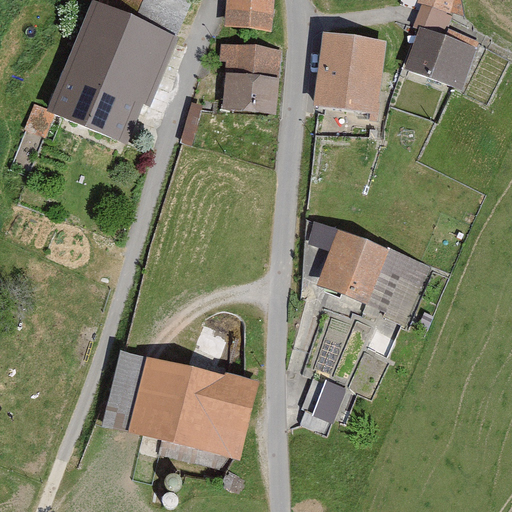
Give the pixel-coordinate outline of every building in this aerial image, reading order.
[(275,0),(227,0),(224,34),(272,38),(275,0)] [(463,0),(418,0),(395,70),(449,89),(474,44),(460,20),(463,0)] [(180,41),(95,7),(53,115),(131,145),(147,104),(154,106),(180,41)] [(385,48),(326,39),(316,112),(375,120),(385,48)] [(280,52),(224,46),(218,111),(275,116),(280,52)] [(191,95),(179,143),(191,147),(201,112),(210,113),(213,100),(191,95)] [(48,134),(53,119),(31,112),(26,127),(48,134)] [(391,251),(315,222),(307,242),(332,255),(320,289),(370,307),(385,274),(421,286),(429,266),(391,251)] [(202,365),(124,349),(105,428),(180,442),(241,463),(260,382),(202,365)] [(345,389),(311,373),(300,411),(331,424),(345,389)]
